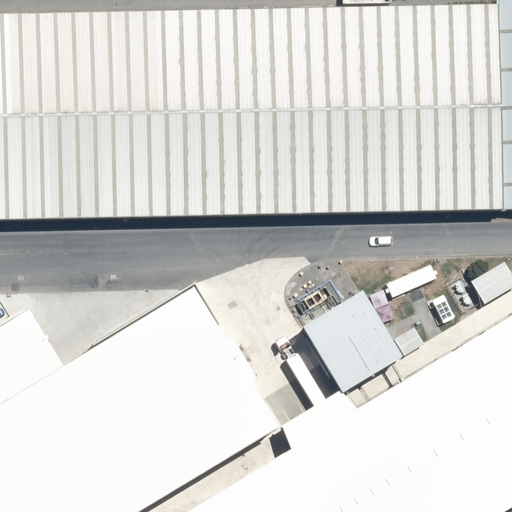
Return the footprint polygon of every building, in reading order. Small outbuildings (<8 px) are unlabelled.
[(490,23),(494,226),(511,225),(511,18),(490,19),(490,23)] [(490,23),(0,33),(0,236),(494,226),(490,23)] [(511,289),(511,278),(504,265),(470,285),(483,307),(511,289)] [(0,511),(130,511),(266,432),(184,294),(57,369),(24,313),(0,327),(0,511)] [(342,398),(349,395),(347,392),(402,358),(400,356),(423,342),(412,324),(389,338),(363,295),(302,331),(339,393),(342,398)] [(511,511),(511,326),(208,511),(511,511)]
